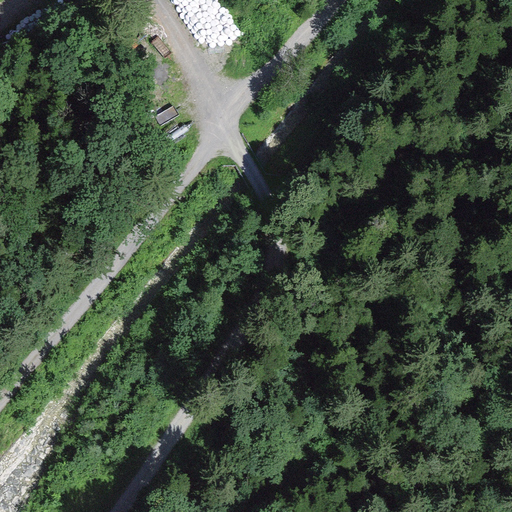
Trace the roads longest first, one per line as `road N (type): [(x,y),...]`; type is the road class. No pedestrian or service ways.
road 1 (track): [(223,124),(270,201),(265,272),(113,511)]
road 2 (track): [(223,124),(0,404)]
road 3 (track): [(265,272),(401,511)]
road 4 (track): [(270,201),(444,0)]
road 5 (track): [(336,0),(223,124)]
road 6 (track): [(149,0),(223,124)]
